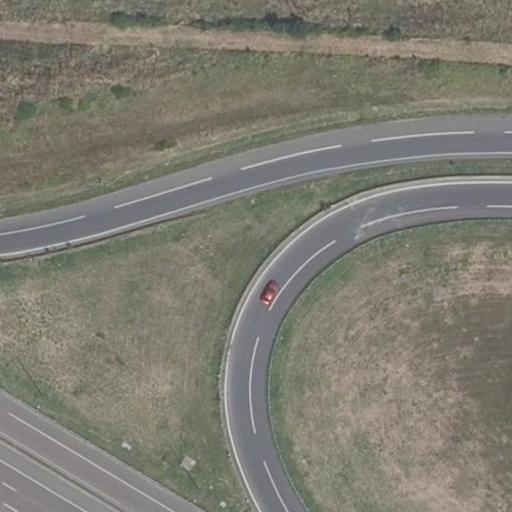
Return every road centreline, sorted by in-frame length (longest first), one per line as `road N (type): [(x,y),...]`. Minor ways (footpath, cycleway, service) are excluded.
road 1 (motorway): [(511,146),(396,147),(267,171),(0,243)]
road 2 (motorway): [(274,511),(242,444),(238,365),(261,296),(303,246),(353,215),(406,201),(511,197)]
road 3 (motorway): [(160,511),(0,416)]
